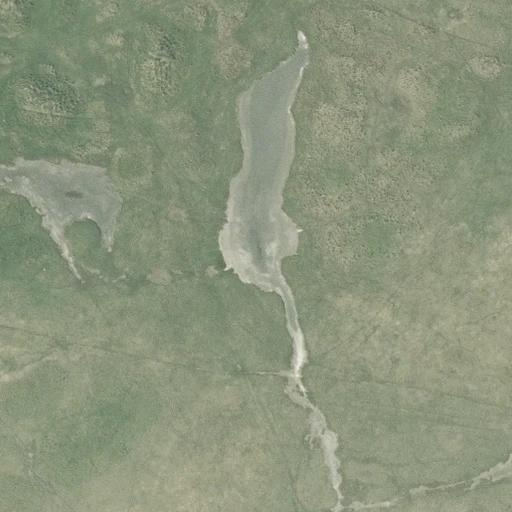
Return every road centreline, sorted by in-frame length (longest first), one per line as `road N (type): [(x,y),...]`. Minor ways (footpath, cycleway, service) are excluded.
road 1 (track): [(297,511),(306,439),(332,385),(426,264),(511,117)]
road 2 (track): [(0,54),(78,37),(167,0)]
